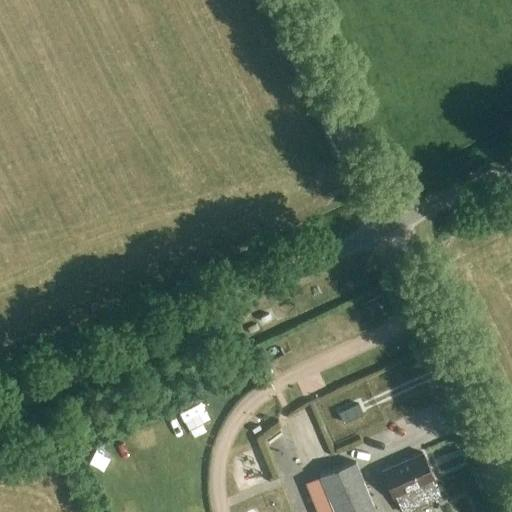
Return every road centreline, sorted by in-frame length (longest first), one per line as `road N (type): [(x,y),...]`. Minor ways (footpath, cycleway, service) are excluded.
road 1 (unclassified): [(0,410),(385,229)]
road 2 (unclassified): [(511,495),(385,229)]
road 3 (track): [(278,0),(359,169)]
road 4 (unclassified): [(385,229),(511,169)]
